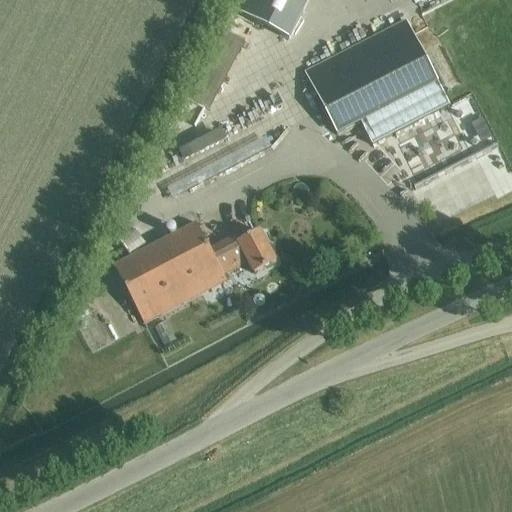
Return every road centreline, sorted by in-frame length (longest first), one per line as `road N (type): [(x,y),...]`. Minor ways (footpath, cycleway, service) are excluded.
road 1 (tertiary): [(54,511),(327,374)]
road 2 (tertiary): [(327,374),(511,285)]
road 3 (unclassified): [(511,327),(327,374)]
